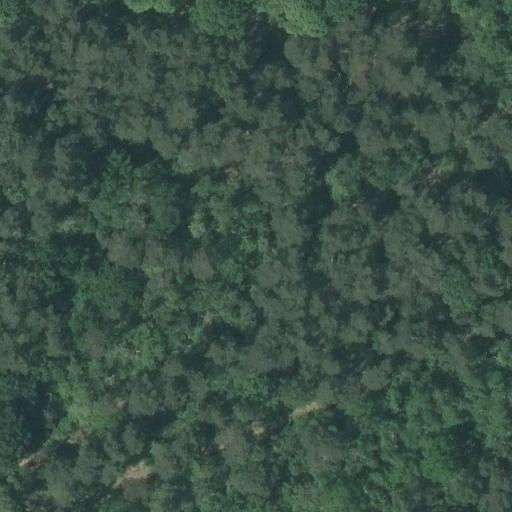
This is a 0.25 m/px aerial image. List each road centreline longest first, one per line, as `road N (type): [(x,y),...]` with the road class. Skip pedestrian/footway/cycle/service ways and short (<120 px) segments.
road 1 (track): [(53,511),(511,316)]
road 2 (track): [(382,375),(511,264)]
